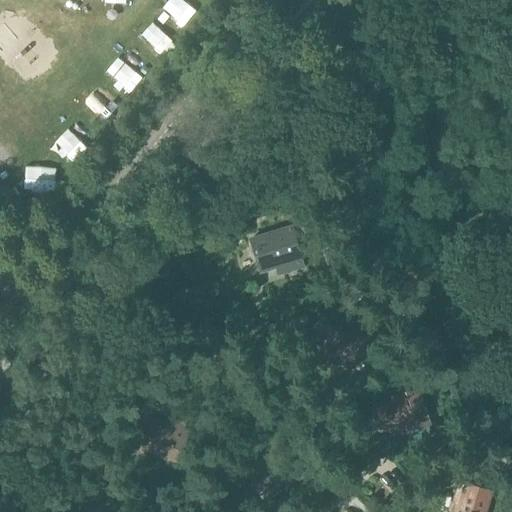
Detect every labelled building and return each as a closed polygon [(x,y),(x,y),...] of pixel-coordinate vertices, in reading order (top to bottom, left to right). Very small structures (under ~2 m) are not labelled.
[(260,275),(304,262),(294,227),(250,239),(260,275)] [(358,327),(320,325),(318,365),(355,367),(356,358),(367,359),(368,337),(358,337),(358,327)] [(388,399),(389,403),(369,409),(378,433),(399,426),(402,436),(432,426),(419,389),(388,399)] [(146,418),(136,451),(180,464),(191,426),(174,422),(173,425),(146,418)] [(277,494),(292,483),(272,454),(242,470),(263,502),(277,494)] [(487,511),(494,492),(459,482),(452,504),(456,505),(454,511),(487,511)] [(62,511),(115,511),(119,510),(103,486),(62,511)]
